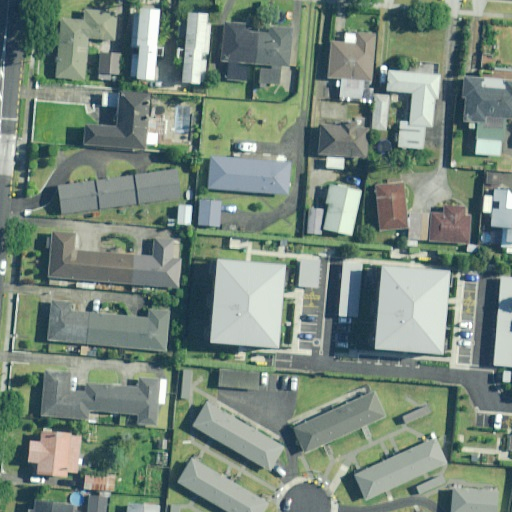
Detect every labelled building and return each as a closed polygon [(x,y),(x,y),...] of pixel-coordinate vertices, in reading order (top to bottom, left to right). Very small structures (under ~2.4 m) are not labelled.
[(154,6),(130,4),(128,44),(132,44),(132,54),(128,53),(126,75),(149,77),(150,54),(156,55),(157,45),(151,45),(152,33),(159,33),(160,14),(154,13),(154,6)] [(76,18),(57,17),(53,76),(81,78),(84,38),(111,40),(113,10),(77,7),(76,18)] [(180,15),(176,14),(175,36),(179,36),(178,47),(170,46),(170,56),(175,56),(173,79),(203,81),(205,60),(195,59),(195,52),(205,52),(207,18),(201,18),(202,11),(181,9),(180,15)] [(246,22),(220,20),(218,59),(224,59),(222,80),(247,81),(248,65),(255,65),(254,82),(277,84),(278,66),(286,66),(289,25),(263,23),(262,29),(246,28),(246,22)] [(322,77),(337,78),(336,90),(359,92),(360,80),(369,81),(373,34),(352,32),(351,40),(325,38),(322,77)] [(118,65),(90,62),(88,83),(116,86),(118,65)] [(436,72),(383,69),(381,89),(407,91),(405,122),(395,121),(393,146),(419,147),(420,126),(429,126),(430,98),(434,98),(436,72)] [(511,76),(457,73),(456,95),(460,95),(458,120),(472,120),(470,154),(501,155),(503,117),(511,117),(511,76)] [(151,118),(143,117),(144,91),(114,90),(114,92),(99,91),(98,105),(111,106),(110,123),(81,122),(80,145),(143,147),(143,143),(153,144),(154,132),(150,132),(151,118)] [(386,95),(371,94),(367,128),(383,130),(386,95)] [(335,125),(316,123),(314,152),(324,153),(323,165),(340,167),(341,154),(364,156),(367,127),(356,126),(357,118),(336,116),(335,125)] [(287,160),(207,154),(205,188),(285,193),(287,160)] [(173,167),(52,183),(56,214),(177,198),(173,167)] [(500,172),(485,170),(484,181),(499,183),(500,172)] [(398,179),(371,182),(376,230),(403,228),(398,179)] [(357,189),(326,182),(322,203),(325,203),(324,209),(304,208),(302,234),(319,235),(320,228),(347,234),(357,189)] [(489,195),(480,194),(479,212),(488,212),(487,225),(498,226),(497,246),(505,247),(504,252),(511,252),(511,207),(511,208),(511,196),(511,189),(490,187),(489,195)] [(218,199),(195,198),(194,224),(216,225),(218,199)] [(439,213),(407,211),(404,244),(415,245),(416,239),(466,243),(468,215),(461,214),(461,205),(439,203),(439,213)] [(188,205),(174,204),(173,224),(186,225),(188,205)] [(72,232),(47,230),(43,277),(176,287),(178,256),(169,255),(170,238),(150,236),(148,256),(71,250),(72,232)] [(245,236),(227,235),(227,248),(245,249),(245,236)] [(408,246),(388,245),(387,257),(407,259),(408,246)] [(435,250),(415,249),(415,259),(434,260),(435,250)] [(276,263),(208,256),(199,340),(267,347),(276,263)] [(316,259),(296,258),(295,287),(315,287),(316,259)] [(359,263),(338,261),(333,315),(353,317),(359,263)] [(441,271),(371,264),(362,346),(432,353),(441,271)] [(511,349),(511,276),(497,275),(488,365),(510,368),(511,349)] [(68,300),(46,298),(42,341),(162,351),(166,310),(144,308),(144,315),(68,309),(68,300)] [(216,368),(215,385),(218,385),(256,389),(257,372),(216,368)] [(69,372),(40,369),(35,414),(85,419),(86,410),(134,415),(133,423),(153,425),(156,403),(161,404),(164,379),(135,376),(134,386),(82,381),(81,390),(67,388),(69,372)] [(179,370),(177,399),(187,399),(189,370),(179,370)] [(370,389),(289,428),(301,453),(382,414),(370,389)] [(200,401),(187,424),(267,469),(279,446),(200,401)] [(400,416),(403,423),(430,411),(427,404),(400,416)] [(34,441),(23,440),(21,462),(31,462),(30,475),(63,477),(63,470),(74,470),(75,464),(81,464),(81,459),(76,459),(78,436),(67,435),(68,431),(35,428),(34,441)] [(431,435),(350,474),(362,499),(443,460),(431,435)] [(165,453),(154,452),(154,464),(165,464),(165,453)] [(186,459),(173,482),(226,511),(260,511),(265,504),(186,459)] [(112,476),(80,474),(79,488),(111,490),(112,476)] [(413,486),(417,493),(443,481),(440,474),(413,486)] [(449,487),(446,511),(493,511),(495,491),(449,487)] [(102,511),(103,495),(84,494),(83,511),(102,511)] [(29,510),(21,509),(21,511),(70,511),(71,502),(30,499),(29,510)] [(123,511),(154,511),(155,504),(124,503),(123,511)] [(169,503),(168,511),(176,511),(177,504),(169,503)]
